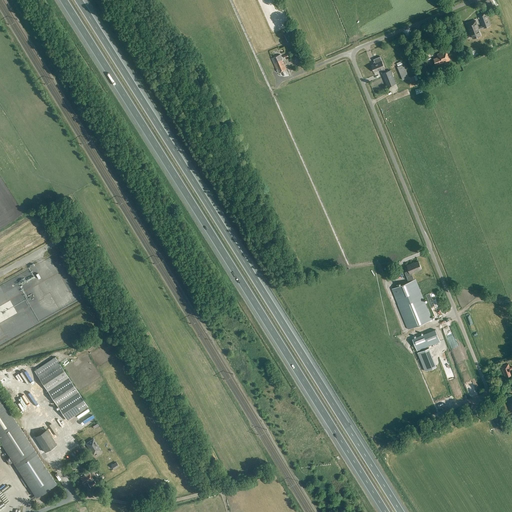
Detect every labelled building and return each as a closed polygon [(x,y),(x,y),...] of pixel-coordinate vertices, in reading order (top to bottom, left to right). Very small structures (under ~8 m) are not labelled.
[(485,12),(478,15),(483,28),(490,25),(485,12)] [(511,33),(505,12),(493,16),(502,44),(510,42),(511,41),(511,33)] [(476,20),(467,24),(471,33),(472,33),(474,39),(480,37),(478,30),(479,29),(476,20)] [(285,36),(287,41),(295,38),(292,33),(285,36)] [(450,60),(446,51),(437,54),(438,57),(433,59),(436,65),(450,60)] [(272,58),(278,73),(286,69),(280,55),(272,58)] [(386,72),(384,68),(382,61),(371,65),(374,72),(381,69),(382,73),(387,87),(396,83),(390,70),(386,72)] [(409,78),(409,77),(403,65),(397,68),(403,81),(409,78)] [(422,73),(408,81),(410,85),(425,76),(422,73)] [(411,273),(421,269),(419,262),(407,267),(408,270),(407,270),(407,271),(404,272),(408,282),(392,289),(408,329),(431,320),(415,280),(414,280),(411,273)] [(0,307),(0,317),(2,322),(21,312),(17,305),(22,303),(22,300),(25,300),(25,297),(19,297),(21,296),(17,296),(16,293),(14,294),(14,290),(12,287),(12,290),(10,290),(7,291),(5,291),(5,297),(0,297),(0,303),(1,303),(8,303),(0,307)] [(417,351),(440,341),(435,330),(412,339),(417,351)] [(108,341),(110,346),(116,342),(113,337),(110,339),(110,340),(108,341)] [(440,344),(450,377),(457,374),(447,339),(443,341),(443,343),(440,344)] [(67,420),(72,417),(88,406),(55,357),(35,370),(67,420)] [(511,367),(509,368),(508,364),(501,367),(505,378),(511,375),(509,370),(511,369),(511,367)] [(25,376),(20,379),(28,390),(33,386),(25,376)] [(461,381),(455,383),(461,403),(468,400),(461,381)] [(13,461),(36,497),(56,484),(0,396),(0,441),(10,457),(6,459),(9,464),(13,461)] [(38,415),(35,417),(36,420),(34,421),(38,430),(44,427),(38,415)] [(35,437),(45,452),(57,445),(47,429),(35,437)] [(86,444),(93,455),(100,450),(93,439),(86,444)] [(80,478),(83,483),(87,481),(88,483),(90,487),(96,484),(93,478),(90,473),(89,471),(84,474),(85,476),(80,478)]
